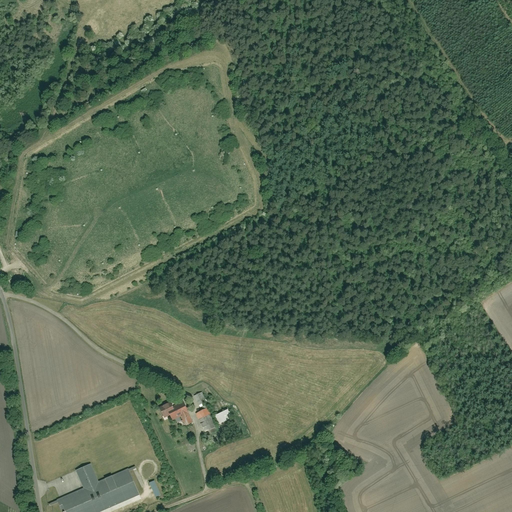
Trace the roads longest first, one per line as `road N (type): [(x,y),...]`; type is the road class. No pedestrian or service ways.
road 1 (track): [(163,511),(207,487),(184,392),(98,351),(41,306),(2,294)]
road 2 (unclassified): [(40,511),(0,288)]
road 3 (track): [(511,139),(494,134),(409,0)]
